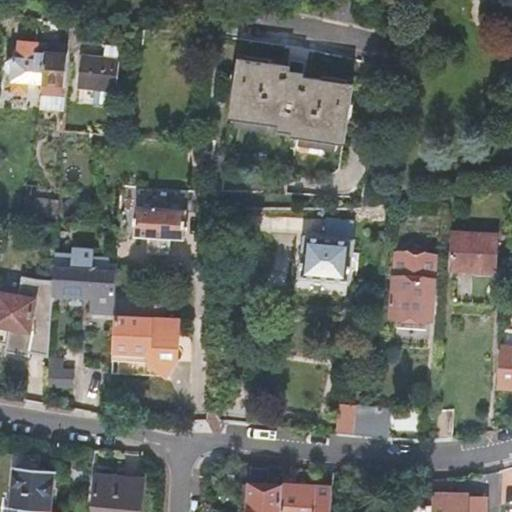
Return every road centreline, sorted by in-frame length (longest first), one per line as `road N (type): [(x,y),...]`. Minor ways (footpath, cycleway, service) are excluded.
road 1 (residential): [(511,67),(338,35),(74,25)]
road 2 (residential): [(511,444),(467,458),(183,444)]
road 3 (residential): [(183,444),(0,410)]
